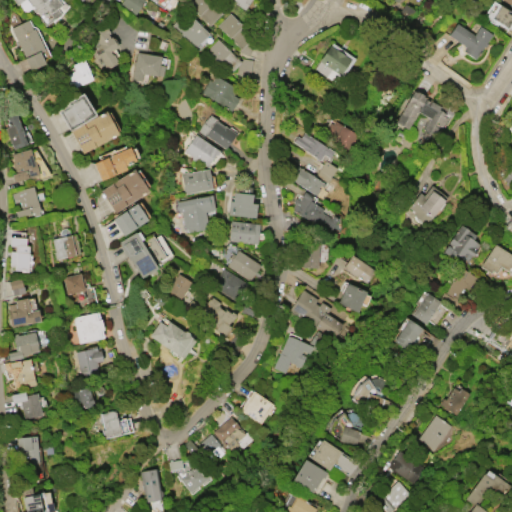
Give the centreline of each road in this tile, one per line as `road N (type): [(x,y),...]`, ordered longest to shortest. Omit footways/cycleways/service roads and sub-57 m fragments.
road 1 (residential): [(270,63),(260,156),(275,233),(268,317),(250,362),(213,413),(175,434),(143,424),(124,373),(98,243),(0,50)]
road 2 (residential): [(511,227),(479,169),(477,104),(328,0),(270,63)]
road 3 (residential): [(511,297),(489,300),(329,511)]
